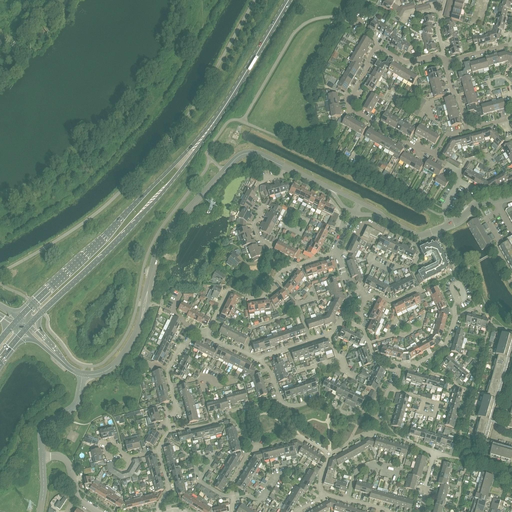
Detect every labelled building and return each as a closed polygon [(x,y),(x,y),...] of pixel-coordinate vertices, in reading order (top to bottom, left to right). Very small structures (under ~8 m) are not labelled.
[(379,7),(382,7),(390,11),(391,8),(395,11),(397,9),(383,0),(379,7)] [(382,0),(383,0),(397,9),(398,6),(394,4),(396,1),(394,0),(382,0)] [(455,4),(454,8),(462,10),(462,9),(464,10),(466,5),(464,5),(464,4),(454,1),(454,4),(455,4)] [(511,2),(509,2),(508,3),(503,1),(502,5),(500,4),(498,12),(506,14),(507,9),(509,9),(511,5),(511,4),(511,2)] [(452,11),(451,13),(461,16),(462,10),(454,8),(453,11),(452,11)] [(498,19),(497,23),(508,26),(508,25),(505,24),(507,19),(505,19),(506,14),(498,12),(497,19),(498,19)] [(463,20),(460,19),(461,16),(451,13),(451,15),(452,16),(451,19),(462,22),(463,20)] [(434,15),(432,15),(429,16),(430,17),(424,18),(425,22),(423,23),(425,30),(431,28),(433,28),(432,23),(434,22),(433,18),(435,17),(434,15)] [(444,28),(446,33),(444,33),(444,35),(454,32),(453,28),(455,28),(454,24),(454,22),(447,20),(446,24),(447,28),(444,28)] [(369,31),(370,29),(375,31),(376,29),(380,32),(384,25),(378,21),(377,23),(373,21),(370,27),(369,26),(367,30),(369,31)] [(494,26),(493,32),(495,35),(499,39),(502,30),(504,31),(505,26),(508,27),(508,26),(497,23),(496,27),(494,26)] [(387,40),(388,41),(392,34),(393,33),(389,31),(391,29),(384,25),(380,32),(384,34),(383,36),(388,39),(387,40)] [(422,35),(424,42),(432,39),(431,35),(432,34),(431,28),(425,30),(423,30),(424,34),(422,35)] [(393,47),(395,48),(394,50),(395,51),(400,41),(397,40),(398,38),(396,37),(396,36),(396,35),(397,34),(396,33),(397,30),(395,29),(393,33),(392,34),(388,41),(392,43),(391,46),(393,47)] [(450,39),(451,44),(459,42),(457,35),(455,36),(454,32),(444,35),(444,36),(446,35),(448,40),(450,39)] [(487,36),(484,37),(486,47),(487,47),(487,44),(492,43),(491,41),(499,39),(495,35),(493,32),(487,34),(487,36)] [(480,46),(485,45),(485,47),(486,47),(484,37),(480,38),(479,36),(472,38),(474,45),(479,44),(480,46)] [(373,42),(372,41),(364,37),(361,42),(369,46),(371,44),(372,45),(373,42)] [(439,48),(436,49),(435,44),(433,45),(432,39),(424,42),(425,49),(428,48),(429,52),(435,51),(435,52),(439,51),(439,48)] [(404,43),(400,41),(395,51),(396,52),(397,49),(402,52),(403,50),(407,52),(411,45),(405,42),(404,43)] [(361,42),(358,47),(368,52),(369,49),(368,49),(369,46),(361,42)] [(450,57),(452,57),(455,56),(455,55),(460,54),(459,50),(461,49),(459,42),(451,44),(452,49),(450,50),(451,55),(449,55),(450,57)] [(358,47),(356,51),(364,56),(365,54),(366,54),(368,52),(358,47)] [(356,51),(353,56),(362,62),(363,59),(362,59),(364,56),(356,51)] [(505,63),(508,62),(510,53),(506,52),(506,53),(502,54),(505,63)] [(494,55),(491,55),(494,66),(499,64),(497,55),(494,56),(494,55)] [(353,56),(350,61),(358,66),(359,63),(361,64),(362,62),(353,56)] [(388,60),(387,59),(385,62),(386,63),(385,66),(387,67),(389,68),(389,69),(393,63),(394,62),(389,59),(388,60)] [(352,63),(349,67),(361,74),(363,72),(359,70),(360,67),(358,66),(350,61),(352,63)] [(375,67),(376,68),(376,67),(382,71),(384,72),(387,67),(385,66),(386,63),(385,62),(383,63),(380,61),(379,62),(378,62),(375,67)] [(472,73),(478,71),(476,61),(473,62),(473,63),(470,64),(470,62),(472,70),(472,73)] [(462,67),(462,68),(463,68),(465,72),(468,71),(472,70),(470,62),(462,64),(463,66),(462,67)] [(388,71),(393,74),(394,72),(399,65),(396,63),(395,65),(393,63),(389,69),(388,71)] [(393,74),(398,77),(403,69),(400,67),(401,66),(399,65),(394,72),(393,74)] [(349,67),(346,72),(355,77),(356,74),(360,76),(361,74),(349,67)] [(376,68),(375,70),(371,68),(370,70),(382,77),(384,72),(382,71),(376,67),(376,68)] [(458,72),(460,79),(470,76),(469,76),(468,71),(465,72),(463,68),(462,68),(462,69),(459,70),(460,71),(458,72)] [(398,77),(403,80),(408,70),(406,69),(405,70),(403,69),(398,77)] [(372,75),(371,77),(379,82),(382,77),(370,70),(368,72),(372,75)] [(403,80),(408,82),(412,74),(410,73),(411,72),(408,70),(403,80)] [(344,76),(344,77),(356,84),(357,81),(353,79),(355,77),(346,72),(346,73),(343,71),(341,74),(344,76)] [(429,76),(430,82),(439,79),(438,76),(442,76),(441,73),(429,76)] [(413,85),(418,76),(416,75),(415,76),(412,74),(408,82),(413,85)] [(458,83),(462,82),(463,85),(475,81),(472,82),(470,76),(460,79),(457,80),(458,83)] [(344,77),(341,82),(349,86),(350,84),(354,86),(356,84),(344,77)] [(371,77),(369,80),(366,77),(364,80),(376,87),(379,82),(371,77)] [(365,87),(370,90),(373,92),(376,87),(364,80),(363,82),(367,84),(365,87)] [(473,88),(473,87),(477,86),(475,81),(463,85),(463,87),(460,88),(460,91),(473,88)] [(340,91),(341,89),(347,92),(349,90),(348,89),(349,86),(341,82),(337,89),(340,91)] [(432,87),(433,93),(442,90),(441,87),(445,86),(445,84),(432,87)] [(337,94),(332,95),(332,91),(329,90),(326,90),(327,94),(328,94),(328,95),(329,101),(340,99),(339,97),(338,97),(337,94)] [(380,98),(372,94),(371,93),(370,95),(371,96),(369,98),(377,103),(380,98)] [(462,99),(463,102),(476,99),(475,93),(466,96),(466,98),(462,99)] [(454,97),(445,99),(446,105),(456,102),(455,99),(454,100),(454,97)] [(367,100),(365,102),(375,108),(377,103),(369,98),(368,101),(367,100)] [(467,107),(475,104),(477,104),(476,99),(463,102),(464,105),(468,104),(468,106),(467,106),(467,107)] [(363,109),(371,113),(375,108),(365,102),(364,105),(365,106),(363,109)] [(446,105),(448,110),(457,108),(456,105),(457,105),(456,102),(446,105)] [(498,102),(492,103),(495,112),(498,111),(498,113),(500,112),(498,102)] [(477,110),(476,108),(475,104),(467,107),(468,112),(470,112),(470,113),(474,112),(474,111),(477,110)] [(481,106),(481,107),(484,116),(484,115),(487,114),(487,116),(490,115),(487,104),(481,106)] [(481,107),(476,108),(477,110),(474,111),(474,112),(476,113),(476,117),(478,116),(479,118),(484,116),(481,107)] [(341,116),(340,113),(342,113),(341,110),(331,112),(332,120),(336,119),(336,117),(341,116)] [(387,110),(386,113),(380,123),(382,124),(383,122),(386,124),(391,116),(388,114),(390,112),(387,110)] [(388,127),(390,128),(398,114),(396,113),(395,115),(393,117),(391,116),(386,124),(389,125),(388,127)] [(449,116),(450,121),(459,119),(458,116),(460,116),(459,113),(449,116)] [(393,128),(396,129),(400,121),(398,120),(399,118),(399,117),(400,115),(398,114),(390,128),(392,129),(393,128)] [(344,121),(342,120),(339,126),(339,128),(340,129),(342,124),(346,126),(351,118),(350,118),(349,119),(346,117),(344,121)] [(346,126),(351,129),(355,122),(354,121),(354,120),(351,118),(346,126)] [(398,133),(400,134),(407,122),(404,120),(403,123),(400,121),(396,129),(399,131),(398,133)] [(351,129),(356,132),(361,124),(360,123),(359,124),(355,122),(351,129)] [(402,133),(405,135),(410,127),(408,126),(409,123),(407,122),(400,134),(402,135),(402,133)] [(362,136),(366,128),(364,127),(364,126),(361,124),(356,132),(362,136)] [(414,135),(418,137),(419,138),(425,128),(420,125),(415,134),(414,135)] [(372,126),(365,137),(370,140),(375,132),(372,131),(375,127),(372,126)] [(409,140),(415,130),(416,127),(414,126),(412,128),(410,127),(405,135),(408,137),(407,138),(409,140)] [(422,137),(425,139),(430,131),(425,128),(419,138),(421,139),(422,137)] [(377,134),(375,132),(370,140),(375,143),(382,131),(379,130),(377,134)] [(375,143),(380,146),(384,138),(382,137),(384,133),(382,131),(375,143)] [(427,143),(429,144),(430,142),(435,134),(430,131),(425,139),(428,141),(427,143)] [(493,143),(494,144),(500,137),(495,132),(494,132),(492,131),(491,137),(495,142),(493,143)] [(483,133),(477,134),(479,143),(485,141),(484,139),(483,133)] [(440,137),(435,134),(430,142),(429,144),(431,145),(432,143),(435,145),(440,137)] [(477,134),(471,136),(473,144),(479,143),(477,134)] [(387,139),(384,138),(380,146),(385,149),(391,137),(389,136),(387,139)] [(471,136),(465,137),(468,146),(470,147),(474,146),(473,144),(471,136)] [(385,149),(389,152),(394,144),(392,142),(394,138),(391,137),(385,149)] [(465,137),(459,139),(462,147),(468,146),(465,137)] [(498,148),(504,141),(500,137),(494,144),(498,148)] [(453,142),(451,142),(457,150),(458,150),(457,146),(461,145),(462,148),(462,147),(459,139),(452,141),(453,142)] [(396,145),(394,144),(389,152),(394,154),(401,143),(399,141),(396,145)] [(450,143),(446,149),(451,152),(453,149),(457,151),(457,150),(451,142),(450,143)] [(399,157),(404,149),(401,148),(403,144),(401,143),(394,154),(399,157)] [(503,147),(506,153),(511,148),(511,145),(511,143),(503,147)] [(447,160),(459,167),(461,165),(451,159),(454,154),(451,152),(446,149),(443,155),(448,158),(447,160)] [(404,152),(400,161),(405,164),(410,154),(408,153),(407,154),(404,152)] [(405,164),(409,166),(414,158),(412,157),(412,156),(410,154),(405,164)] [(431,157),(428,163),(424,169),(429,171),(433,163),(431,162),(433,159),(431,157)] [(409,166),(414,169),(420,160),(417,159),(417,160),(414,158),(409,166)] [(424,164),(421,162),(422,161),(420,160),(414,169),(419,172),(424,164)] [(436,165),(433,163),(429,171),(434,174),(440,163),(438,161),(436,165)] [(394,166),(389,163),(386,168),(391,171),(394,166)] [(440,174),(443,169),(440,168),(443,164),(440,163),(434,174),(438,177),(440,174)] [(464,170),(467,171),(463,176),(469,179),(473,172),(468,169),(471,164),(468,163),(464,170)] [(469,179),(474,182),(479,175),(473,172),(469,179)] [(435,182),(440,185),(445,176),(443,175),(443,176),(440,174),(438,177),(435,182)] [(508,179),(505,174),(504,174),(499,177),(504,185),(509,182),(511,180),(511,178),(511,177),(508,179)] [(474,182),(479,185),(482,180),(484,178),(479,175),(474,182)] [(450,180),(449,180),(447,178),(448,177),(445,176),(440,185),(445,188),(450,180)] [(499,177),(494,180),(497,185),(498,188),(504,185),(499,177)] [(486,188),(488,189),(488,183),(482,180),(479,185),(486,189),(486,188)] [(494,180),(488,183),(488,189),(490,188),(491,189),(497,185),(494,180)] [(286,192),(289,193),(292,185),(287,182),(283,184),(283,183),(280,184),(279,181),(276,182),(280,194),(286,192)] [(274,186),(272,187),(275,195),(280,194),(276,182),(273,183),(274,186)] [(275,195),(272,187),(272,186),(269,187),(268,184),(262,186),(266,196),(268,195),(269,197),(274,195),(275,195)] [(292,185),(289,193),(288,193),(293,195),(297,187),(292,185)] [(253,187),(251,192),(248,190),(245,195),(253,200),(256,201),(257,199),(254,197),(255,195),(254,194),(256,188),(253,187)] [(293,195),(298,198),(302,190),(297,187),(293,195)] [(298,198),(303,200),(307,192),(302,190),(298,198)] [(303,200),(302,203),(303,203),(307,205),(312,195),(307,192),(303,200)] [(245,195),(242,200),(253,206),(255,204),(251,202),(253,200),(245,195)] [(317,197),(312,195),(307,205),(311,207),(312,207),(317,197)] [(312,207),(317,209),(322,199),(317,197),(312,207)] [(322,199),(317,209),(322,212),(326,204),(321,201),(322,199)] [(240,206),(244,208),(247,210),(248,210),(249,207),(252,209),(253,206),(242,200),(240,206)] [(279,208),(270,204),(272,202),(269,200),(266,205),(273,209),(271,211),(272,211),(279,215),(282,210),(280,209),(279,208)] [(322,212),(327,214),(330,206),(326,204),(322,212)] [(327,214),(331,216),(335,208),(330,206),(327,214)] [(244,208),(241,213),(252,218),(253,216),(250,215),(252,212),(248,210),(247,210),(244,208)] [(267,212),(266,214),(277,220),(280,215),(279,215),(272,211),(271,214),(267,212)] [(240,219),(240,224),(246,225),(246,223),(248,219),(251,221),(252,218),(241,213),(238,218),(240,219)] [(268,219),(267,221),(275,225),(277,220),(266,214),(265,217),(268,219)] [(479,220),(478,218),(467,223),(471,229),(480,223),(478,221),(479,220)] [(262,222),(261,225),(272,230),(275,225),(267,221),(265,224),(262,222)] [(481,226),(481,225),(480,223),(471,229),(474,234),(484,228),(483,226),(481,226)] [(237,230),(239,236),(251,232),(250,229),(247,230),(245,227),(246,225),(240,224),(239,229),(237,230)] [(330,228),(322,224),(320,229),(327,233),(330,228)] [(269,236),(272,230),(261,225),(260,227),(263,229),(262,231),(267,234),(264,239),(267,240),(269,236)] [(374,230),(371,228),(366,226),(361,237),(368,240),(370,236),(371,237),(374,230)] [(486,234),(484,231),(485,230),(484,228),(474,234),(477,239),(486,234)] [(325,238),(327,233),(320,229),(318,232),(315,230),(314,232),(317,234),(325,238)] [(383,234),(374,230),(371,237),(379,241),(381,237),(383,234)] [(239,236),(241,241),(249,238),(248,235),(252,234),(251,232),(239,236)] [(304,234),(302,238),(307,241),(310,242),(310,241),(307,239),(308,239),(309,236),(304,234)] [(317,234),(315,239),(323,243),(325,238),(317,234)] [(487,237),(487,235),(486,234),(477,239),(480,244),(490,238),(489,236),(487,237)] [(386,236),(385,239),(386,239),(382,248),(387,250),(391,241),(390,241),(387,240),(388,237),(386,236)] [(363,241),(354,237),(352,242),(360,246),(363,241)] [(386,239),(385,239),(381,237),(379,241),(377,245),(382,248),(386,239)] [(246,249),(248,248),(256,245),(254,240),(250,241),(249,238),(241,241),(243,246),(245,246),(246,249)] [(391,238),(390,241),(391,241),(387,250),(392,252),(396,244),(395,243),(392,242),(393,239),(391,238)] [(419,284),(441,274),(441,272),(445,270),(446,269),(452,271),(453,268),(446,266),(447,264),(444,259),(446,259),(441,249),(440,250),(438,245),(437,245),(439,239),(436,238),(434,244),(432,244),(428,246),(427,245),(419,248),(424,259),(432,255),(436,264),(424,270),(422,265),(419,266),(421,271),(418,273),(419,275),(415,276),(419,284)] [(483,250),(487,247),(492,244),(490,241),(491,241),(490,238),(480,244),(483,250)] [(505,241),(507,243),(499,248),(500,249),(511,269),(511,247),(510,243),(509,242),(511,241),(509,238),(505,241)] [(311,242),(310,242),(320,248),(323,243),(315,239),(313,243),(311,242)] [(278,241),(274,249),(279,252),(283,244),(278,241)] [(279,252),(284,254),(288,246),(285,245),(287,242),(284,241),(283,244),(279,252)] [(396,241),(395,243),(396,244),(392,252),(397,255),(397,253),(401,246),(397,244),(398,242),(396,241)] [(308,247),(316,251),(317,252),(318,251),(319,251),(320,248),(310,242),(308,247)] [(352,242),(350,247),(358,251),(360,246),(352,242)] [(397,253),(402,256),(406,246),(402,244),(401,246),(397,253)] [(248,248),(250,254),(262,249),(261,247),(257,248),(256,245),(248,248)] [(284,254),(289,256),(293,248),(288,246),(284,254)] [(402,256),(407,258),(411,249),(406,246),(402,256)] [(311,258),(312,256),(314,256),(316,251),(308,247),(306,252),(304,251),(303,254),(311,258)] [(355,258),(358,251),(350,247),(347,252),(350,253),(348,257),(355,258)] [(298,249),(297,251),(293,248),(289,256),(294,259),(294,258),(297,259),(301,251),(298,249)] [(263,252),(262,249),(250,254),(252,259),(253,259),(254,262),(259,260),(258,257),(260,256),(259,253),(263,252)] [(416,251),(411,249),(407,258),(412,260),(413,258),(415,255),(416,252),(416,251)] [(231,254),(232,255),(228,260),(225,263),(230,266),(232,266),(233,264),(236,267),(240,262),(236,258),(238,256),(233,251),(231,254)] [(346,262),(348,268),(357,265),(355,258),(348,257),(350,261),(346,262)] [(333,261),(331,261),(330,260),(325,262),(328,270),(333,269),(333,270),(336,269),(333,261)] [(317,274),(323,272),(320,263),(314,265),(317,274)] [(312,275),(317,274),(314,265),(309,267),(312,275)] [(312,275),(309,267),(304,268),(307,277),(312,275)] [(352,278),(355,277),(356,281),(361,277),(359,270),(350,273),(352,278)] [(220,285),(225,285),(227,283),(223,280),(225,277),(216,271),(212,277),(221,283),(220,285)] [(298,271),(294,275),(301,281),(305,276),(298,271)] [(294,275),(291,279),(295,283),(298,285),(301,281),(294,275)] [(368,276),(364,284),(369,287),(373,278),(368,276)] [(409,287),(411,287),(414,285),(413,282),(412,279),(411,276),(405,279),(409,287)] [(335,278),(326,281),(328,286),(337,283),(335,278)] [(369,287),(374,289),(378,281),(373,278),(369,287)] [(291,279),(287,284),(289,285),(294,289),(298,285),(295,283),(291,279)] [(404,289),(406,289),(409,288),(410,290),(412,289),(411,287),(409,287),(405,279),(401,281),(404,289)] [(374,289),(379,292),(383,283),(378,281),(374,289)] [(407,292),(406,289),(404,289),(401,281),(396,283),(400,292),(404,290),(405,293),(407,292)] [(328,286),(329,291),(338,288),(337,283),(328,286)] [(389,286),(383,283),(379,292),(384,294),(385,291),(390,293),(389,286)] [(395,294),(400,292),(396,283),(390,286),(389,286),(390,293),(393,291),(395,294)] [(284,288),(291,294),(292,292),(295,294),(297,291),(294,289),(289,285),(287,284),(284,288)] [(206,298),(210,299),(213,301),(214,298),(217,300),(220,294),(219,294),(221,291),(220,291),(222,288),(217,285),(213,285),(212,287),(213,287),(211,291),(210,290),(206,298)] [(437,288),(435,288),(434,285),(431,287),(432,290),(429,291),(431,296),(439,292),(437,288)] [(302,295),(302,296),(305,298),(307,296),(305,295),(307,293),(303,289),(302,292),(301,291),(299,291),(298,291),(298,292),(302,295)] [(282,290),(278,293),(283,300),(288,297),(282,290)] [(431,296),(433,301),(441,297),(439,292),(431,296)] [(278,293),(274,296),(277,300),(279,303),(283,300),(278,293)] [(346,299),(345,295),(342,296),(341,293),(340,293),(331,296),(334,296),(335,300),(333,303),(331,302),(330,302),(339,307),(340,307),(343,302),(342,302),(343,300),(346,299)] [(236,304),(239,299),(240,300),(242,297),(238,295),(237,298),(231,295),(228,300),(236,304)] [(417,295),(412,297),(416,305),(421,303),(417,295)] [(275,307),(279,303),(277,300),(274,296),(269,300),(275,307)] [(412,297),(407,299),(411,307),(416,305),(412,297)] [(433,301),(436,306),(444,302),(441,297),(433,301)] [(378,299),(376,304),(384,308),(386,303),(378,299)] [(407,299),(402,301),(406,310),(411,307),(407,299)] [(228,300),(226,305),(234,308),(236,304),(228,300)] [(271,308),(270,308),(269,301),(263,302),(265,310),(265,313),(272,312),(271,308)] [(402,301),(397,304),(401,312),(406,310),(402,301)] [(178,310),(183,312),(187,304),(182,302),(178,310)] [(336,311),(339,307),(330,302),(328,307),(336,311)] [(436,306),(438,311),(438,313),(442,312),(441,311),(445,309),(445,308),(446,307),(444,302),(436,306)] [(191,304),(190,306),(187,304),(183,312),(187,314),(186,317),(187,317),(192,307),(193,304),(191,304)] [(376,304),(373,309),(384,314),(386,309),(384,308),(376,304)] [(392,306),(393,308),(395,311),(396,314),(401,312),(397,304),(392,306)] [(236,310),(234,308),(226,305),(223,309),(231,313),(233,310),(235,311),(236,310)] [(187,317),(192,319),(196,311),(191,309),(192,307),(187,317)] [(328,307),(326,312),(334,316),(336,311),(328,307)] [(219,317),(225,320),(226,317),(229,318),(231,319),(232,317),(230,316),(231,313),(223,309),(219,317)] [(373,309),(371,314),(382,319),(384,314),(373,309)] [(192,319),(196,322),(200,314),(196,311),(192,319)] [(334,325),(336,321),(334,319),(335,316),(334,316),(326,312),(328,313),(326,317),(322,318),(321,316),(324,325),(324,326),(330,324),(329,324),(331,323),(334,325)] [(438,314),(437,319),(445,322),(447,316),(445,316),(446,315),(442,314),(442,312),(438,313),(438,314)] [(466,323),(471,325),(474,313),(472,313),(471,316),(468,315),(466,323)] [(196,322),(201,324),(205,316),(200,314),(196,322)] [(380,324),(379,324),(382,319),(371,314),(369,319),(372,321),(380,324)] [(173,316),(173,317),(171,321),(179,325),(181,320),(173,316)] [(210,319),(205,316),(201,324),(206,326),(210,319)] [(482,319),(479,318),(476,326),(481,328),(485,316),(483,316),(482,319)] [(316,317),(311,319),(314,328),(319,326),(316,317)] [(306,321),(309,330),(314,328),(311,319),(306,321)] [(369,319),(368,319),(372,320),(369,325),(377,329),(380,324),(372,321),(369,319)] [(171,321),(168,326),(177,330),(179,325),(171,321)] [(219,333),(222,334),(221,336),(224,337),(229,328),(223,325),(219,333)] [(375,334),(377,329),(369,325),(367,330),(375,334)] [(168,326),(166,331),(174,335),(177,330),(168,326)] [(297,326),(292,328),(295,337),(300,335),(297,326)] [(228,337),(231,339),(235,331),(229,328),(224,337),(227,339),(228,337)] [(342,329),(340,334),(337,333),(335,338),(333,338),(333,339),(337,341),(339,337),(343,339),(348,329),(347,328),(345,331),(342,329)] [(280,342),(285,340),(282,332),(281,329),(276,330),(277,333),(280,342)] [(343,339),(348,342),(352,334),(349,332),(350,330),(348,329),(343,339)] [(163,332),(165,333),(163,336),(172,340),(174,335),(166,331),(164,330),(163,332)] [(285,340),(290,339),(287,330),(282,332),(285,340)] [(434,330),(432,335),(431,336),(434,338),(435,337),(439,338),(439,337),(441,337),(442,332),(434,330)] [(231,339),(235,340),(234,342),(236,343),(241,334),(235,331),(231,339)] [(279,349),(278,345),(277,343),(280,342),(277,333),(276,331),(271,332),(272,337),(273,337),(276,346),(277,349),(279,349)] [(355,335),(352,334),(348,342),(353,344),(358,333),(356,333),(355,335)] [(362,339),(359,337),(360,334),(358,333),(353,344),(358,347),(362,339)] [(244,345),(244,344),(247,337),(241,334),(236,343),(239,345),(240,343),(244,345)] [(475,440),(486,443),(492,422),(490,421),(495,400),(498,401),(510,359),(507,358),(511,341),(511,334),(511,336),(502,334),(496,355),(499,356),(487,397),(484,397),(478,418),(481,419),(475,440)] [(455,338),(454,341),(462,344),(464,338),(452,335),(452,337),(455,338)] [(169,345),(170,345),(172,340),(163,336),(161,341),(163,342),(169,345)] [(431,338),(426,340),(430,348),(435,345),(434,344),(435,343),(433,340),(434,338),(431,336),(431,338)] [(273,337),(272,337),(267,339),(268,342),(270,348),(276,346),(273,337)] [(267,339),(262,341),(265,350),(270,348),(268,342),(267,339)] [(329,339),(327,340),(322,342),(325,353),(331,351),(331,348),(329,348),(328,343),(330,342),(329,339)] [(197,340),(194,347),(193,349),(198,351),(202,343),(197,340)] [(426,340),(421,343),(425,350),(430,348),(426,340)] [(172,346),(170,345),(169,345),(163,342),(161,341),(159,346),(161,347),(169,351),(172,346)] [(255,353),(260,351),(259,348),(257,342),(252,344),(255,353)] [(322,342),(316,343),(319,352),(324,350),(325,353),(322,342)] [(201,356),(203,353),(207,345),(202,343),(198,351),(200,352),(199,355),(201,356)] [(421,343),(416,345),(421,353),(425,350),(421,343)] [(215,347),(217,348),(216,350),(212,347),(208,356),(213,358),(214,356),(213,356),(217,350),(216,350),(218,348),(219,345),(216,344),(215,347)] [(203,353),(208,356),(212,347),(207,345),(203,353)] [(416,345),(412,348),(416,356),(421,353),(416,345)] [(451,352),(459,354),(462,355),(463,350),(461,349),(449,345),(449,347),(452,348),(451,352)] [(161,347),(159,352),(167,356),(169,351),(161,347)] [(306,347),(301,348),(304,359),(310,358),(306,347)] [(368,347),(365,348),(357,351),(359,357),(367,354),(366,351),(369,350),(368,347)] [(216,357),(218,358),(222,350),(218,348),(216,350),(217,350),(213,356),(214,356),(213,358),(215,359),(216,357)] [(298,359),(304,357),(304,359),(301,348),(296,350),(298,359)] [(401,359),(401,358),(402,358),(404,354),(406,354),(405,351),(405,349),(405,348),(404,348),(404,349),(399,348),(398,350),(396,358),(401,359)] [(412,348),(407,351),(405,351),(406,354),(408,354),(410,358),(411,357),(411,358),(416,356),(412,348)] [(218,358),(223,361),(227,352),(222,350),(218,358)] [(165,360),(167,356),(159,352),(157,351),(155,356),(156,356),(165,360)] [(223,361),(228,363),(232,355),(227,352),(223,361)] [(228,363),(233,365),(237,357),(232,355),(228,363)] [(154,361),(162,365),(165,360),(156,356),(154,361)] [(183,356),(181,361),(189,365),(192,360),(183,356)] [(233,365),(238,368),(242,360),(237,357),(233,365)] [(442,364),(446,368),(454,358),(452,357),(450,360),(447,357),(442,364)] [(372,360),(372,358),(360,362),(362,367),(370,364),(369,361),(372,360)] [(446,368),(450,371),(453,368),(458,362),(454,358),(446,368)] [(280,359),(271,362),(273,367),(284,363),(283,361),(281,362),(280,359)] [(238,368),(243,370),(247,362),(242,360),(238,368)] [(181,361),(178,366),(187,370),(189,365),(181,361)] [(250,375),(255,370),(250,367),(252,364),(247,362),(243,370),(241,373),(244,374),(245,371),(247,372),(247,373),(250,375)] [(450,371),(454,375),(462,365),(458,362),(453,368),(450,371)] [(273,367),(275,372),(283,369),(282,366),(285,365),(284,363),(273,367)] [(373,368),(376,370),(374,372),(382,376),(385,371),(380,369),(381,366),(375,363),(373,368)] [(454,375),(458,378),(464,371),(462,369),(464,367),(462,365),(454,375)] [(176,370),(184,374),(187,376),(189,371),(187,370),(178,366),(176,370)] [(182,379),(184,374),(176,370),(174,375),(182,379)] [(251,377),(253,382),(262,379),(260,374),(257,375),(255,370),(250,375),(251,377)] [(414,371),(410,370),(408,370),(407,373),(405,372),(403,377),(406,378),(405,381),(410,383),(413,374),(414,371)] [(470,377),(468,375),(464,371),(458,378),(463,382),(466,378),(468,379),(470,377)] [(370,374),(369,376),(380,381),(382,376),(374,372),(373,375),(370,374)] [(416,375),(413,374),(410,383),(415,384),(419,373),(417,372),(416,375)] [(288,374),(285,374),(276,377),(278,383),(287,380),(286,376),(288,376),(288,374)] [(378,386),(380,381),(369,376),(367,375),(366,376),(368,378),(367,381),(378,386)] [(309,382),(312,391),(313,392),(317,391),(317,389),(315,383),(318,382),(316,377),(312,378),(313,381),(309,382)] [(322,386),(326,388),(324,390),(326,391),(329,386),(331,381),(326,378),(322,386)] [(253,382),(255,387),(263,384),(262,379),(253,382)] [(313,392),(312,391),(309,382),(306,383),(305,380),(303,381),(307,392),(307,394),(313,392)] [(329,389),(332,391),(336,383),(331,381),(329,386),(326,391),(328,392),(329,389)] [(337,381),(336,383),(332,391),(337,393),(336,395),(336,393),(337,393),(340,387),(340,388),(341,385),(338,384),(339,381),(337,381)] [(365,386),(375,391),(378,386),(367,381),(365,386)] [(255,387),(256,392),(265,389),(263,384),(255,387)] [(299,386),(294,387),(296,396),(302,394),(299,386)] [(336,395),(341,397),(344,390),(340,388),(340,387),(337,393),(336,393),(336,395)] [(268,388),(265,389),(256,392),(258,397),(270,394),(269,393),(268,388)] [(459,388),(459,390),(453,388),(452,394),(460,396),(462,391),(461,391),(462,388),(459,388)] [(283,391),(281,391),(282,395),(284,394),(286,399),(291,397),(288,389),(283,391)] [(245,402),(248,401),(245,390),(239,392),(241,401),(245,400),(245,402)] [(341,397),(346,400),(348,396),(349,392),(344,390),(341,397)] [(239,392),(232,394),(234,404),(237,404),(237,402),(241,401),(239,392)] [(346,400),(345,402),(346,403),(347,404),(349,405),(353,398),(354,394),(349,392),(348,396),(346,400)] [(228,404),(231,403),(232,405),(234,404),(232,394),(225,395),(226,399),(227,404),(228,407),(228,404)] [(355,407),(356,404),(359,397),(354,394),(353,398),(349,405),(352,407),(353,406),(355,407)] [(407,402),(409,397),(400,394),(397,394),(397,395),(396,396),(395,399),(407,402)] [(226,399),(219,400),(222,411),(225,410),(224,408),(228,407),(227,404),(226,399),(225,395),(226,399)] [(364,399),(359,397),(356,404),(361,407),(364,399)] [(406,407),(407,402),(395,399),(394,401),(395,402),(394,404),(406,407)] [(450,399),(449,404),(459,407),(457,406),(459,401),(450,399)] [(215,411),(219,410),(219,412),(222,411),(219,400),(213,402),(215,411)] [(206,404),(208,414),(211,414),(211,412),(215,411),(213,402),(206,404)] [(185,407),(187,412),(196,410),(195,406),(197,406),(197,404),(194,404),(194,405),(185,407)] [(397,405),(395,410),(404,413),(406,407),(394,404),(397,405)] [(451,405),(449,410),(458,412),(459,407),(449,404),(451,405)] [(150,408),(144,410),(145,413),(148,412),(150,417),(158,415),(157,409),(151,411),(150,408)] [(198,421),(198,417),(200,417),(199,414),(197,415),(188,418),(189,423),(198,421)] [(148,424),(148,427),(155,425),(154,423),(160,421),(158,415),(150,417),(151,423),(148,424)] [(116,421),(117,424),(124,423),(123,419),(120,420),(119,416),(114,417),(116,421)] [(400,428),(401,423),(393,420),(391,426),(400,428)] [(222,428),(220,428),(220,426),(213,427),(215,436),(222,434),(221,431),(223,431),(222,428)] [(115,427),(112,428),(106,429),(108,438),(114,436),(115,440),(118,439),(115,427)] [(227,435),(236,433),(234,427),(226,429),(227,435)] [(102,439),(108,438),(106,429),(100,431),(102,439)] [(208,429),(202,430),(204,439),(204,441),(210,440),(210,437),(208,429)] [(152,431),(149,436),(157,441),(160,435),(152,431)] [(177,442),(180,442),(186,440),(184,432),(178,434),(173,435),(174,440),(175,439),(176,442),(177,442)] [(424,441),(429,443),(432,434),(427,433),(425,439),(424,439),(424,441)] [(123,446),(126,445),(127,451),(133,450),(130,437),(124,439),(123,435),(120,435),(122,440),(123,446)] [(139,435),(130,437),(133,450),(140,448),(138,442),(141,441),(139,435)] [(149,436),(146,442),(153,446),(157,441),(149,436)] [(376,437),(375,441),(374,446),(374,447),(379,449),(382,439),(376,437)] [(379,449),(384,450),(387,440),(382,439),(379,449)] [(384,450),(389,452),(392,442),(387,440),(384,450)] [(286,442),(287,446),(288,446),(291,457),(296,455),(296,453),(294,447),(296,447),(297,441),(292,442),(292,444),(289,445),(288,442),(286,442)] [(364,441),(361,443),(360,441),(357,442),(362,452),(368,449),(364,441)] [(298,453),(303,456),(308,447),(306,446),(308,443),(305,442),(303,444),(300,450),(298,453)] [(354,444),(355,446),(352,447),(356,455),(362,452),(357,442),(354,444)] [(492,443),(491,443),(490,447),(493,448),(491,456),(511,462),(511,461),(511,450),(494,445),(494,444),(494,443),(492,443)] [(275,445),(276,448),(277,448),(279,457),(285,456),(283,447),(282,447),(279,448),(278,444),(275,445)] [(281,444),(282,447),(283,447),(285,456),(285,458),(291,457),(288,446),(287,446),(284,447),(283,444),(281,444)] [(310,444),(308,447),(303,456),(307,459),(313,450),(310,449),(312,446),(310,444)] [(241,455),(239,448),(239,445),(230,447),(232,453),(234,452),(235,456),(239,458),(241,455)] [(400,455),(405,456),(408,446),(402,445),(400,455)] [(163,449),(165,455),(173,453),(172,446),(163,449)] [(314,447),(313,450),(307,459),(310,461),(309,463),(311,464),(312,462),(317,453),(315,452),(317,449),(314,447)] [(348,448),(345,449),(350,459),(356,455),(352,447),(348,449),(348,448)] [(91,452),(92,458),(101,456),(100,449),(91,452)] [(342,451),(343,452),(340,454),(344,462),(350,459),(345,449),(342,451)] [(317,465),(322,456),(320,454),(321,451),(319,450),(317,453),(312,462),(317,465)] [(267,451),(258,453),(260,459),(263,458),(264,461),(269,460),(267,451)] [(254,454),(249,463),(258,468),(261,463),(257,461),(258,459),(254,454)] [(333,456),(334,458),(337,463),(338,465),(344,462),(340,454),(336,456),(335,454),(333,456)] [(154,455),(146,457),(148,463),(156,461),(154,455)] [(231,455),(228,460),(235,465),(238,459),(231,455)] [(425,462),(426,458),(417,455),(415,462),(426,465),(427,462),(425,462)] [(98,466),(105,464),(105,461),(103,462),(101,456),(92,458),(94,464),(97,463),(98,466)] [(228,460),(225,466),(232,470),(235,465),(228,460)] [(148,463),(148,467),(146,468),(146,470),(157,467),(156,461),(148,463)] [(415,462),(414,469),(422,471),(423,468),(425,468),(426,465),(415,462)] [(249,463),(246,467),(255,473),(258,468),(249,463)] [(169,472),(172,472),(172,471),(177,470),(180,469),(180,467),(179,466),(177,467),(176,464),(168,466),(169,472)] [(225,466),(221,471),(229,475),(232,470),(225,466)] [(110,476),(111,474),(112,474),(115,469),(113,467),(109,473),(108,472),(107,474),(110,476)] [(246,467),(243,472),(252,477),(255,473),(246,467)] [(172,471),(172,472),(173,477),(182,475),(180,469),(177,470),(172,471)] [(423,476),(421,475),(422,471),(414,469),(412,475),(417,477),(422,478),(423,476)] [(317,474),(309,470),(306,474),(314,479),(317,474)] [(127,471),(124,472),(126,479),(126,481),(130,480),(130,477),(131,477),(133,475),(128,471),(127,471)] [(218,476),(220,477),(221,477),(226,480),(229,475),(221,471),(218,476)] [(243,472),(240,476),(249,482),(252,477),(243,472)] [(494,476),(483,473),(481,479),(492,482),(494,476)] [(306,474),(303,479),(311,484),(314,479),(306,474)] [(409,474),(407,481),(417,484),(418,481),(416,481),(417,477),(412,475),(409,474)] [(325,475),(324,479),(323,484),(334,488),(336,480),(332,479),(333,478),(325,475)] [(240,476),(238,481),(247,486),(249,482),(240,476)] [(86,488),(89,490),(92,485),(90,477),(84,479),(85,484),(84,485),(85,488),(86,488)] [(221,477),(218,482),(225,487),(228,481),(226,480),(221,477),(220,477),(221,477)] [(303,479),(301,484),(309,488),(311,484),(303,479)] [(440,479),(439,484),(449,487),(446,486),(447,483),(449,483),(449,481),(440,479)] [(481,479),(480,484),(491,487),(492,482),(481,479)] [(244,491),(247,486),(238,481),(235,486),(244,491)] [(413,490),(414,487),(416,487),(417,484),(407,481),(405,488),(413,490)] [(214,488),(222,492),(225,487),(218,482),(214,488)] [(94,483),(92,485),(89,490),(94,493),(99,486),(94,483)] [(94,493),(100,496),(106,486),(100,483),(99,486),(94,493)] [(301,484),(298,488),(303,491),(303,492),(306,493),(309,488),(301,484)] [(442,485),(440,490),(449,492),(450,491),(448,490),(449,487),(439,484),(442,485)] [(480,484),(478,489),(489,492),(491,487),(480,484)] [(100,496),(105,499),(111,489),(107,486),(106,486),(100,496)] [(295,486),(292,491),(300,496),(303,492),(303,491),(298,488),(295,486)] [(110,502),(115,495),(116,492),(111,489),(105,499),(110,502)] [(478,489),(477,494),(488,497),(489,493),(489,492),(478,489)] [(292,491),(289,496),(297,501),(300,496),(292,491)] [(138,506),(144,505),(142,496),(141,493),(136,495),(138,506)] [(182,501),(186,503),(190,498),(189,498),(191,496),(186,493),(183,494),(178,495),(179,498),(178,500),(181,501),(182,501)] [(154,494),(148,495),(150,503),(156,502),(154,494)] [(477,494),(476,499),(486,502),(488,497),(477,494)] [(110,502),(115,505),(118,500),(119,501),(119,500),(120,498),(115,495),(110,502)] [(133,508),(138,506),(136,495),(130,496),(131,499),(133,508)] [(186,503),(192,506),(196,499),(191,496),(189,498),(190,498),(186,503)] [(294,505),(297,501),(289,496),(286,501),(294,505)] [(55,506),(60,510),(67,499),(64,497),(61,502),(59,501),(55,506)] [(192,506),(197,510),(203,500),(198,497),(196,499),(192,506)] [(127,509),(133,508),(131,499),(128,500),(128,499),(125,499),(125,501),(125,504),(127,509)] [(476,499),(474,505),(485,508),(486,502),(476,499)] [(497,500),(495,499),(494,499),(492,504),(503,507),(504,502),(497,500)] [(124,504),(119,500),(119,501),(118,500),(115,505),(120,508),(120,510),(123,511),(123,510),(127,509),(125,504),(124,504)] [(201,511),(202,511),(207,505),(208,503),(203,500),(197,510),(201,511)] [(286,501),(284,505),(292,510),(294,505),(286,501)] [(334,511),(336,511),(339,511),(341,504),(333,501),(331,507),(334,508),(334,511)] [(326,502),(319,506),(322,511),(327,511),(328,511),(327,509),(330,508),(326,502)] [(228,503),(224,504),(218,505),(219,508),(220,511),(226,511),(225,506),(229,505),(228,503)]
